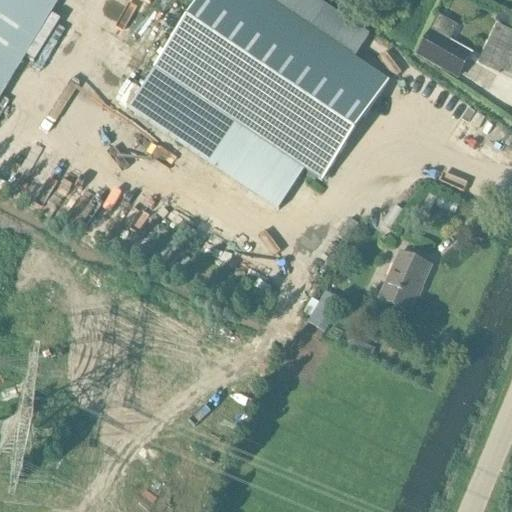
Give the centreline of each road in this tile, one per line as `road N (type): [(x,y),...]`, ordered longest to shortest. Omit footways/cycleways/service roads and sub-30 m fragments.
road 1 (track): [(187,396),(81,316),(41,248),(0,222)]
road 2 (track): [(129,511),(136,479),(166,422),(212,369),(266,334),(279,316)]
